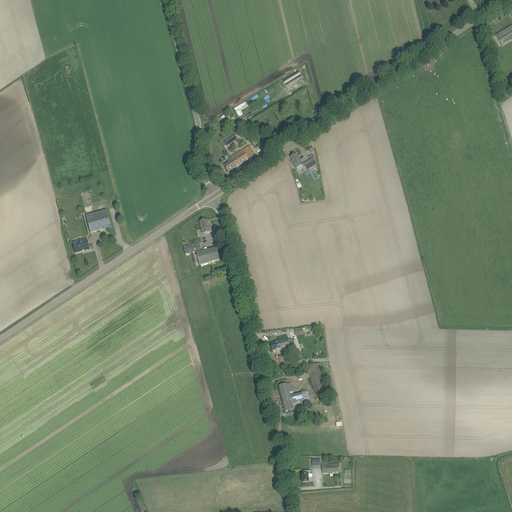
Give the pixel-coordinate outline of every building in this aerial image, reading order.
[(511,35),(511,25),(496,35),(500,43),(511,35)] [(222,139),(227,146),(237,139),(233,132),(222,139)] [(230,158),(236,167),(248,159),(254,156),(248,147),(230,158)] [(296,169),(302,166),(296,154),(290,158),(293,161),(291,162),(294,166),(296,169)] [(229,163),(224,166),(228,172),(236,167),(230,158),(227,160),(229,163)] [(317,165),(313,158),(303,164),(307,171),(317,165)] [(86,216),(90,233),(111,228),(107,210),(86,216)] [(200,222),(200,223),(203,235),(212,232),(211,227),(209,227),(207,220),(200,222)] [(83,243),(82,240),(78,242),(79,244),(74,246),(76,254),(90,250),(88,242),(83,243)] [(183,248),(185,255),(201,251),(199,243),(183,248)] [(200,266),(219,260),(216,248),(196,253),(200,266)] [(294,345),(292,339),(288,340),(276,343),(271,344),(273,351),(277,350),(289,347),(289,346),(294,345)] [(308,366),(312,383),(324,380),(319,364),(308,366)] [(279,387),(282,401),(291,399),(290,396),(289,393),(292,392),(290,384),(287,384),(286,380),(277,382),(279,387)] [(324,380),(312,383),(316,399),(328,396),(324,380)] [(291,399),(282,401),(285,412),(293,410),(292,403),(309,398),(307,392),(290,396),(291,399)] [(322,465),(322,474),(340,473),(339,464),(322,465)] [(311,478),(311,471),(303,472),(303,475),(302,475),(302,483),(307,482),(309,482),(313,482),(313,478),(311,478)]
